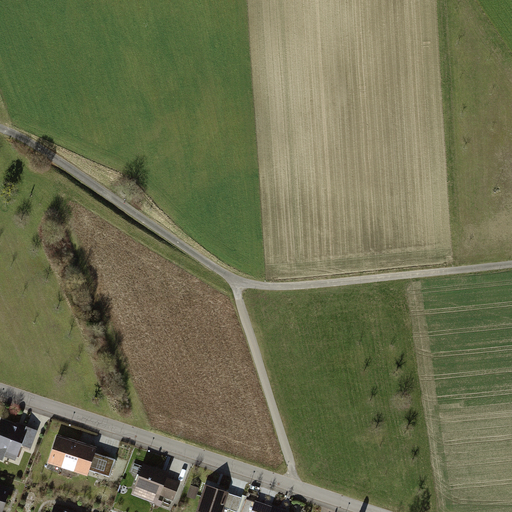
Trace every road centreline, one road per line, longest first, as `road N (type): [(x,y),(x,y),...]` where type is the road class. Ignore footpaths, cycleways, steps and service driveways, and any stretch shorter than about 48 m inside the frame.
road 1 (residential): [(0,128),(238,281),(298,285),(511,263)]
road 2 (residential): [(374,511),(0,389)]
road 3 (track): [(238,281),(291,484)]
